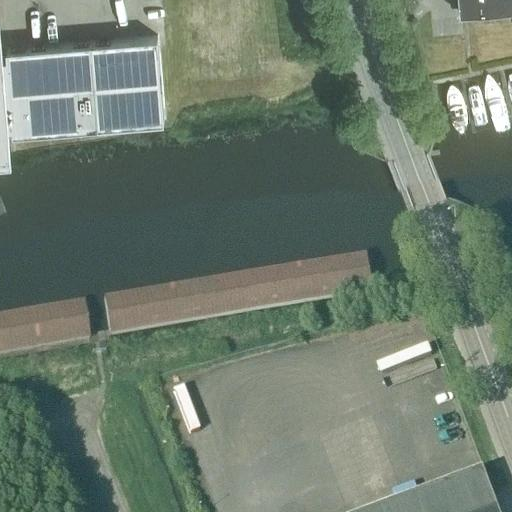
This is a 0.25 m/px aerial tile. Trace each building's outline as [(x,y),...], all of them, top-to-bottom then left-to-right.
[(511,0),(459,0),(461,14),(511,9),(511,0)] [(164,121),(158,35),(9,48),(10,56),(0,56),(0,139),(3,139),(2,130),(13,129),(14,133),(164,121)] [(366,255),(102,300),(107,332),(107,337),(372,292),(366,255)] [(83,303),(0,317),(0,355),(88,340),(83,303)] [(496,511),(482,473),(377,511),(496,511)]
